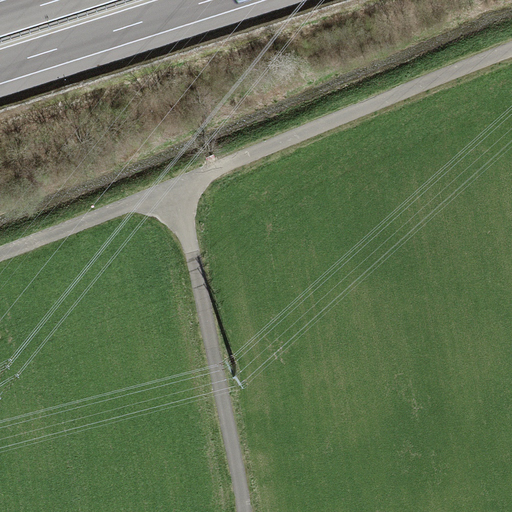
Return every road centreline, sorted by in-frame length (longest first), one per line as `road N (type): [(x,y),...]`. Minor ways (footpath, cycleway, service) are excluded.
road 1 (track): [(0,254),(511,49)]
road 2 (track): [(172,188),(244,511)]
road 3 (motorway): [(0,66),(208,0)]
